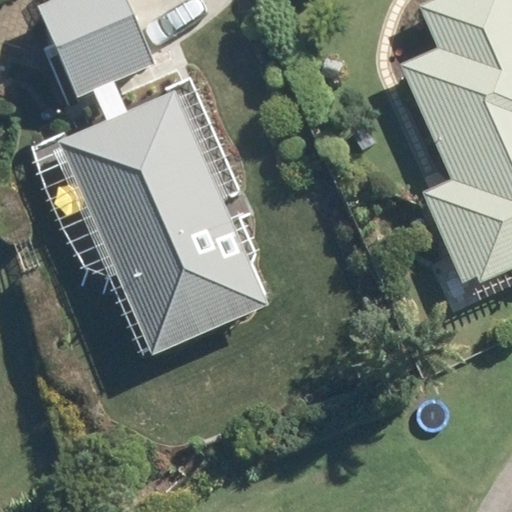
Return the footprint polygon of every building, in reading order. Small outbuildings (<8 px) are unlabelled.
[(151,62),(125,0),(39,0),(33,3),(73,95),(151,62)] [(511,0),(459,0),(435,11),(455,53),(417,70),(469,186),(439,201),(477,286),(493,278),(496,286),(511,278),(511,0)] [(0,44),(0,73),(2,75),(11,48),(0,44)] [(325,57),(318,76),(335,80),(340,61),(325,57)] [(184,98),(69,145),(87,190),(125,279),(159,361),(276,312),(201,137),(184,98)]
